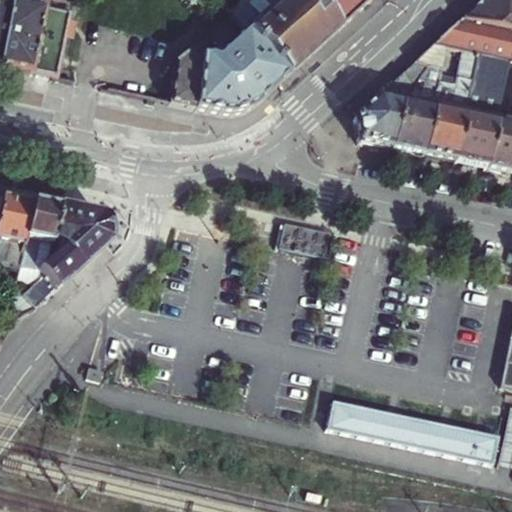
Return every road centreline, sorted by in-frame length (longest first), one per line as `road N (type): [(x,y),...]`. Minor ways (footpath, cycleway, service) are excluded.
road 1 (residential): [(0,408),(136,250),(152,168)]
road 2 (tertiary): [(511,228),(315,184),(286,171),(261,146)]
road 3 (secondary): [(261,146),(417,6)]
